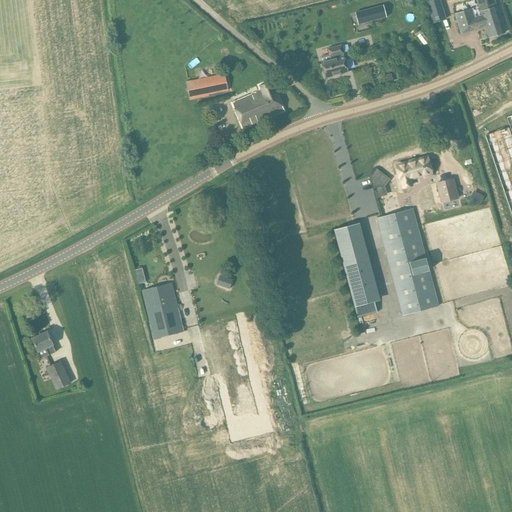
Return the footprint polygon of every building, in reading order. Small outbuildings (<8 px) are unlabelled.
[(426,0),(434,22),(447,18),(440,0),(426,0)] [(504,33),(494,0),(477,0),(482,15),(474,18),(471,9),(456,14),(462,34),(477,29),(477,27),(485,24),(489,38),(504,33)] [(383,6),(356,13),(359,24),(366,22),(386,17),(383,6)] [(322,62),(321,62),(325,78),(348,72),(346,62),(341,45),(338,46),(328,49),(329,54),(321,57),(322,62)] [(228,90),(225,74),(186,82),(189,99),(228,90)] [(391,74),(382,76),(384,83),(393,81),(391,74)] [(284,110),(271,81),(259,86),(262,92),(233,104),(244,128),(284,110)] [(408,163),(396,166),(400,181),(401,181),(403,188),(412,185),(410,179),(423,175),(424,178),(431,176),(430,173),(432,173),(427,158),(416,161),(416,160),(407,162),(408,163)] [(377,169),(371,176),(385,187),(391,179),(377,169)] [(453,179),(437,183),(442,203),(458,199),(453,179)] [(440,306),(414,209),(376,219),(402,316),(440,306)] [(362,257),(342,262),(357,318),(377,313),(362,257)] [(171,283),(142,290),(150,321),(152,330),(182,323),(177,306),(179,306),(178,303),(176,303),(171,283)] [(239,317),(206,326),(231,427),(234,438),(268,429),(265,418),(239,317)] [(56,352),(47,332),(32,339),(39,353),(46,349),(49,355),(56,352)] [(70,383),(60,360),(45,367),(55,390),(70,383)]
